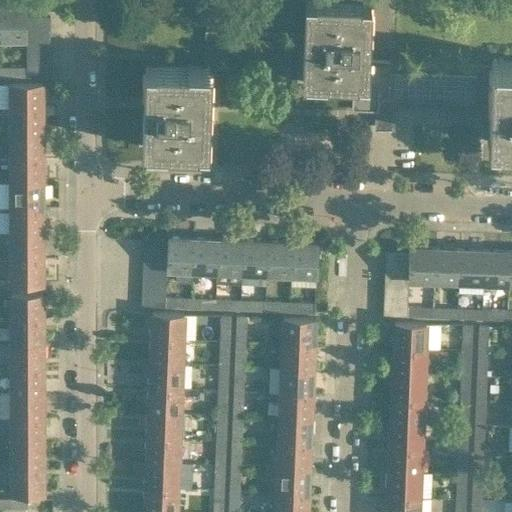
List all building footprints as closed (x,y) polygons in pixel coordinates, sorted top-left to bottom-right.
[(481,100),(480,109),(488,109),(487,140),(511,141),(511,60),(490,60),(490,63),(367,58),(369,3),(307,0),(305,0),(302,81),(324,82),(324,80),(332,80),(332,88),(351,88),(350,108),(377,109),(377,95),(481,100)] [(25,27),(25,15),(25,1),(0,1),(0,36),(26,37),(25,27)] [(25,15),(25,27),(50,27),(50,15),(25,15)] [(25,27),(26,37),(26,39),(50,39),(50,27),(25,27)] [(26,39),(26,51),(50,51),(50,39),(26,39)] [(26,51),(26,63),(50,63),(50,51),(26,51)] [(50,63),(26,63),(26,75),(50,75),(50,63)] [(141,145),(163,146),(163,144),(205,145),(209,64),(186,63),(186,66),(144,64),(144,65),(145,65),(141,145)] [(9,65),(9,75),(25,75),(25,65),(9,65)] [(10,83),(0,82),(0,106),(10,106),(10,107),(42,107),(42,81),(22,81),(10,81),(10,83)] [(10,107),(10,131),(42,131),(42,107),(10,107)] [(10,131),(11,156),(42,156),(42,131),(10,131)] [(11,156),(11,181),(42,181),(42,156),(11,156)] [(11,181),(11,206),(42,206),(42,181),(11,181)] [(11,206),(11,231),(42,231),(42,206),(11,206)] [(11,231),(11,256),(42,255),(42,231),(11,231)] [(166,257),(166,267),(176,267),(176,280),(191,280),(191,268),(192,236),(167,235),(166,245),(166,257)] [(217,237),(192,236),(191,268),(215,269),(217,237)] [(242,239),(217,237),(215,269),(240,270),(242,239)] [(241,257),(240,270),(241,270),(240,283),(264,284),(265,271),(266,240),(242,239),(241,257)] [(291,241),(266,240),(265,271),(290,272),(291,241)] [(316,242),(291,241),(290,272),(315,273),(316,242)] [(142,244),(142,256),(166,257),(166,245),(142,244)] [(408,264),(407,277),(433,278),(434,246),(408,245),(408,252),(408,257),(408,264)] [(434,246),(433,278),(458,279),(459,247),(434,246)] [(459,257),(458,279),(459,279),(458,290),(482,291),(483,280),(484,257),(484,248),(459,247),(459,257)] [(484,248),(483,280),(508,281),(509,249),(484,248)] [(384,251),(384,263),(408,264),(408,257),(408,252),(384,251)] [(42,255),(11,256),(11,281),(42,281),(42,255)] [(142,256),(141,268),(166,269),(166,267),(166,257),(142,256)] [(384,263),(383,276),(407,277),(408,264),(384,263)] [(141,268),(141,280),(165,281),(166,269),(141,268)] [(383,276),(383,288),(407,289),(407,277),(383,276)] [(141,280),(140,292),(164,293),(165,281),(141,280)] [(383,288),(382,301),(406,302),(407,289),(383,288)] [(11,291),(11,317),(42,317),(42,291),(11,291)] [(164,293),(140,292),(140,304),(164,305),(164,293)] [(164,305),(181,306),(182,296),(164,295),(164,305)] [(198,297),(198,306),(214,307),(215,297),(198,297)] [(215,297),(214,307),(231,307),(231,298),(215,297)] [(248,299),(248,308),(264,309),(265,299),(248,299)] [(265,299),(264,309),(280,309),(280,300),(265,299)] [(298,310),(314,311),(314,301),(299,301),(298,310)] [(406,302),(382,301),(382,314),(406,314),(406,304),(406,302)] [(406,304),(406,314),(423,315),(424,305),(406,304)] [(441,317),(456,317),(456,307),(441,306),(441,317)] [(456,307),(456,317),(472,318),(472,307),(456,307)] [(491,319),(506,319),(506,309),(491,308),(491,319)] [(151,310),(150,336),(182,337),(183,312),(151,310)] [(219,330),(230,330),(231,314),(220,314),(219,330)] [(235,314),(234,330),(246,331),(246,314),(235,314)] [(282,316),(281,341),(312,342),(313,317),(282,316)] [(11,317),(11,341),(42,341),(42,317),(11,317)] [(393,320),(392,345),(424,346),(439,347),(439,346),(439,344),(440,324),(425,323),(425,321),(413,321),(393,320)] [(462,323),(462,339),(471,339),(472,323),(462,323)] [(478,323),(478,340),(487,340),(488,323),(478,323)] [(150,336),(149,360),(181,362),(182,337),(150,336)] [(11,341),(11,366),(42,366),(42,341),(11,341)] [(281,341),(280,366),(311,367),(312,342),(281,341)] [(392,345),(391,370),(423,371),(424,346),(392,345)] [(219,348),(218,363),(229,364),(230,348),(219,348)] [(233,348),(233,364),(244,364),(245,349),(233,348)] [(461,358),(460,373),(461,373),(470,373),(471,359),(461,358)] [(477,359),(476,373),(486,374),(487,359),(477,359)] [(149,360),(148,385),(180,386),(181,362),(149,360)] [(229,364),(218,363),(218,379),(229,379),(229,364)] [(233,364),(232,380),(244,380),(244,364),(233,364)] [(269,365),(268,390),(279,391),(310,392),(311,367),(280,366),(269,365)] [(11,366),(11,391),(42,391),(42,366),(11,366)] [(391,370),(390,395),(422,396),(423,371),(391,370)] [(460,373),(460,389),(470,389),(470,373),(461,373),(460,373)] [(476,373),(476,389),(485,390),(486,374),(476,373)] [(148,385),(147,410),(179,411),(180,386),(148,385)] [(0,391),(0,416),(11,416),(42,416),(42,391),(11,391),(0,391)] [(279,391),(278,415),(309,416),(310,392),(279,391)] [(390,395),(389,420),(421,421),(422,396),(390,395)] [(217,397),(216,413),(227,413),(228,398),(217,397)] [(232,398),(231,413),(243,414),(243,398),(232,398)] [(459,409),(458,422),(459,422),(468,423),(469,410),(460,409),(459,409)] [(147,410),(146,435),(178,436),(179,411),(147,410)] [(475,410),(474,423),(484,423),(485,410),(475,410)] [(227,413),(216,413),(216,428),(227,429),(227,413)] [(231,413),(230,438),(242,439),(243,414),(231,413)] [(278,415),(277,440),(308,441),(309,416),(278,415)] [(11,416),(11,441),(42,441),(42,416),(11,416)] [(389,420),(388,444),(420,446),(421,421),(389,420)] [(458,422),(458,437),(468,438),(468,423),(459,422),(458,422)] [(474,423),(474,438),(483,438),(484,423),(474,423)] [(146,435),(145,460),(177,461),(178,436),(146,435)] [(277,440),(276,465),(308,466),(308,441),(277,440)] [(11,441),(11,466),(42,466),(42,441),(11,441)] [(388,444),(387,469),(419,470),(420,446),(388,444)] [(215,447),(214,462),(225,463),(226,447),(215,447)] [(230,447),(229,463),(241,463),(241,448),(230,447)] [(457,458),(457,472),(467,472),(467,458),(457,458)] [(473,459),(472,473),(482,473),(483,459),(473,459)] [(145,460),(144,484),(176,486),(177,461),(145,460)] [(225,463),(214,462),(214,478),(225,478),(225,463)] [(229,463),(228,488),(240,488),(241,463),(229,463)] [(276,465),(275,490),(307,491),(308,466),(276,465)] [(42,466),(11,466),(11,491),(42,491),(42,466)] [(387,469),(387,494),(418,495),(419,470),(387,469)] [(457,472),(456,488),(466,488),(467,472),(457,472)] [(472,473),(472,489),(481,489),(482,473),(472,473)] [(144,484),(143,509),(175,510),(175,511),(188,511),(189,487),(176,486),(144,484)] [(275,490),(274,511),(305,511),(307,491),(275,490)] [(417,511),(418,495),(387,494),(385,511),(417,511)] [(213,496),(212,511),(218,511),(223,511),(224,497),(213,496)] [(26,507),(26,497),(11,497),(11,507),(26,507)] [(228,497),(227,511),(238,511),(239,497),(228,497)]
